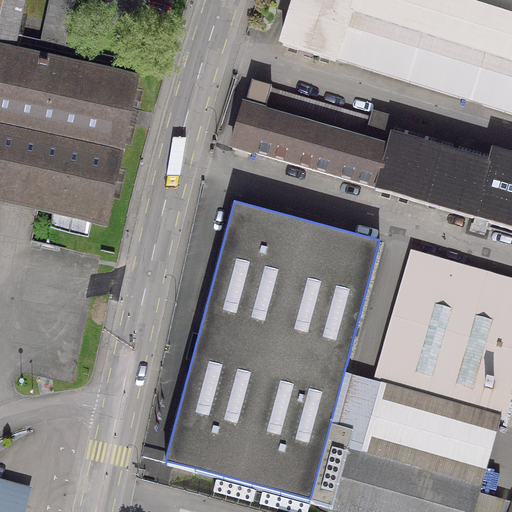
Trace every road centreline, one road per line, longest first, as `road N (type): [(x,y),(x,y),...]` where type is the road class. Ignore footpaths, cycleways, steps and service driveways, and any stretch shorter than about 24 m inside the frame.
road 1 (secondary): [(223,0),(180,132),(120,404)]
road 2 (unknown): [(210,42),(511,123)]
road 3 (residential): [(0,422),(70,404),(120,404)]
